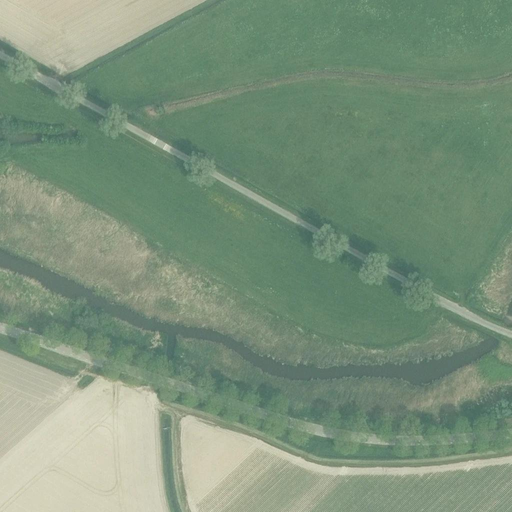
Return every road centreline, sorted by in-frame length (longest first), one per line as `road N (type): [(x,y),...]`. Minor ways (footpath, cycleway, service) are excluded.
road 1 (unclassified): [(511,334),(0,54)]
road 2 (unclassified): [(511,433),(373,439),(301,426),(0,327)]
